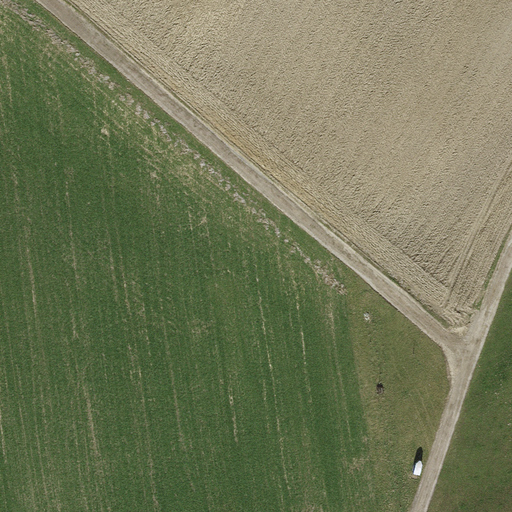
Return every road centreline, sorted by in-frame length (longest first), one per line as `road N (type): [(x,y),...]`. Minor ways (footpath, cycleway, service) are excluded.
road 1 (track): [(49,0),(471,359)]
road 2 (track): [(511,253),(420,511)]
